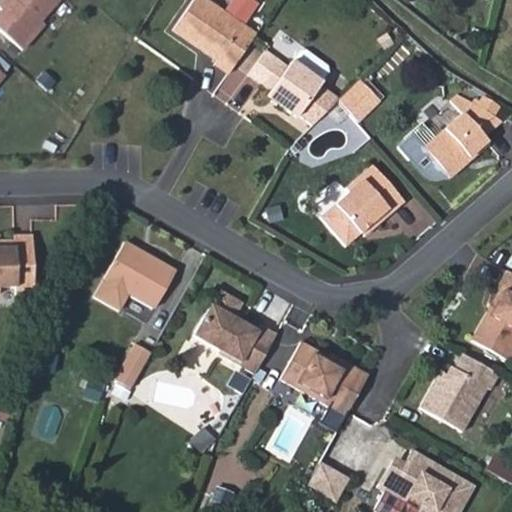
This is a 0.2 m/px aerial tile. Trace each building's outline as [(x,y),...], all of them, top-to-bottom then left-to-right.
[(42,15),(56,0),(11,0),(0,16),(0,23),(23,44),(46,19),(42,15)] [(7,0),(0,8),(0,16),(11,0),(7,0)] [(230,71),(256,33),(244,24),(225,11),(209,0),(193,0),(174,27),(219,59),(217,62),(230,71)] [(256,0),(232,0),(225,11),(244,24),(259,2),(256,0)] [(300,49),(292,59),(320,80),(328,70),(327,64),(305,48),(300,49)] [(297,114),(299,112),(319,82),(320,80),(292,59),(288,65),(266,49),(249,72),(271,89),(268,93),(297,114)] [(339,95),(338,96),(357,118),(379,97),(359,76),(339,95)] [(319,82),(299,112),(306,117),(312,121),(338,96),(339,95),(319,82)] [(433,168),(442,178),(505,118),(480,91),(468,102),(462,97),(425,132),(414,121),(389,145),(422,179),(433,168)] [(326,137),(304,145),(309,159),(331,151),(326,137)] [(372,218),(376,223),(404,197),(373,162),(346,186),(348,189),(320,214),(346,243),(361,229),(372,218)] [(365,233),(376,223),(372,218),(361,229),(365,233)] [(0,236),(0,289),(1,290),(1,284),(18,284),(18,289),(37,289),(35,230),(17,230),(16,236),(0,236)] [(174,267),(125,237),(95,291),(120,305),(130,289),(153,303),(174,267)] [(470,336),(505,356),(511,344),(511,270),(506,267),(499,281),(501,284),(470,336)] [(254,366),(275,331),(260,322),(258,325),(242,316),(241,318),(233,314),(241,301),(220,288),(213,302),(210,300),(194,328),(254,366)] [(133,379),(153,343),(138,334),(117,369),(133,379)] [(335,427),(367,372),(337,355),(335,358),(300,337),(279,373),(328,401),(319,418),(335,427)] [(481,384),(485,386),(495,370),(459,349),(451,365),(448,363),(439,377),(434,374),(417,405),(456,427),(481,384)] [(401,462),(394,458),(378,486),(381,488),(402,499),(405,494),(419,501),(412,511),(454,511),(470,484),(409,448),(401,462)] [(319,456),(308,475),(339,493),(350,473),(319,456)] [(374,483),(378,486),(394,458),(390,456),(374,483)] [(402,499),(381,488),(371,505),(382,511),(412,511),(419,501),(405,494),(402,499)]
